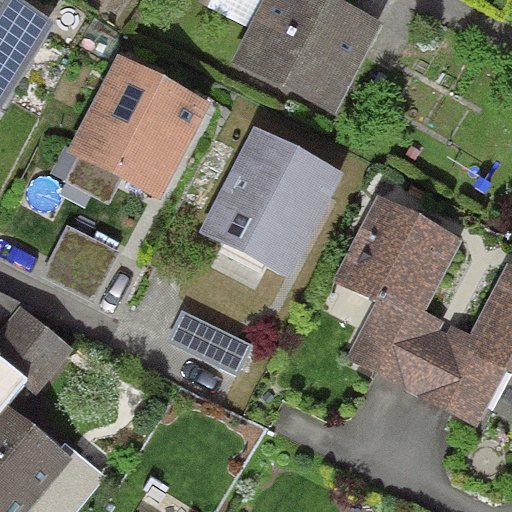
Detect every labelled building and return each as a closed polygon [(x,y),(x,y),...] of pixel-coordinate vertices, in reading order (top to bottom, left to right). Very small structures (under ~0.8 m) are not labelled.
[(371,30),(311,0),(275,0),(243,64),(331,109),(371,30)] [(0,98),(42,32),(0,5),(0,98)] [(201,110),(118,69),(74,156),(157,198),(201,110)] [(332,180),(256,140),(208,232),(284,272),(332,180)] [(449,245),(387,214),(350,286),(384,303),(355,360),(473,419),(501,363),(511,368),(511,284),(478,351),(412,318),(449,245)] [(118,251),(67,226),(42,275),(94,301),(118,251)] [(0,402),(20,377),(38,392),(73,347),(23,306),(0,293),(0,402)] [(252,345),(182,309),(166,340),(236,376),(252,345)] [(0,511),(12,511),(55,464),(5,421),(0,425),(0,511)]
